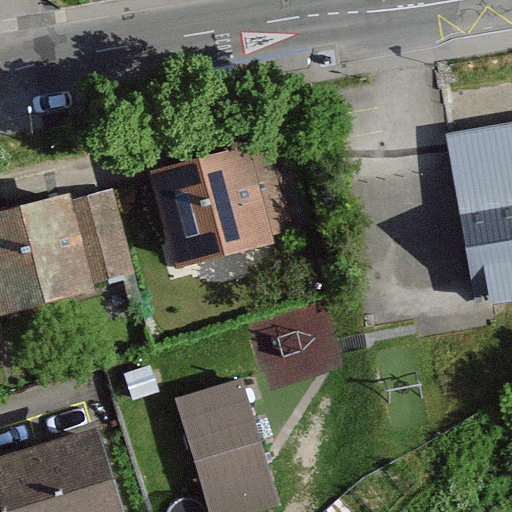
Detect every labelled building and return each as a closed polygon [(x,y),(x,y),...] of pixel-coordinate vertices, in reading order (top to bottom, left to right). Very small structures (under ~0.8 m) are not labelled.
[(511,118),(446,130),(475,298),(511,292),(511,118)] [(261,164),(168,185),(185,261),(278,240),(261,164)] [(103,203),(0,231),(0,282),(7,309),(124,278),(103,203)] [(276,492),(243,383),(177,403),(210,511),(276,492)] [(0,511),(122,511),(94,415),(0,443),(0,511)]
